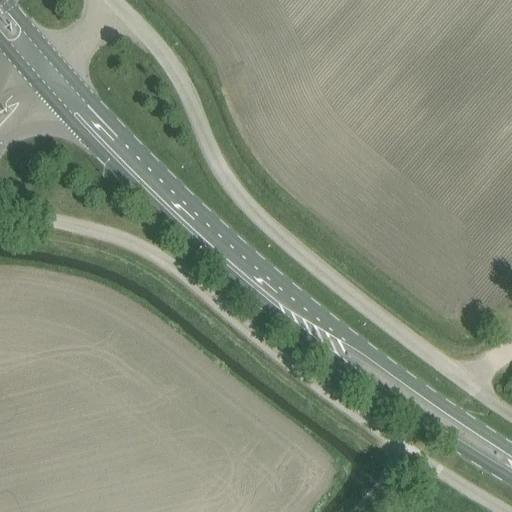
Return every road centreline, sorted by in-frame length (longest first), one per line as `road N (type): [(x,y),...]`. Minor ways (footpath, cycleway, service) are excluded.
road 1 (unclassified): [(0,195),(50,221),(147,249),(358,417),(504,511)]
road 2 (primary): [(500,460),(475,428),(196,214),(56,66)]
road 3 (primary): [(47,92),(184,233),(288,324),(405,413),(500,460)]
road 4 (unclassified): [(511,411),(257,215),(227,181),(176,70),(115,4)]
